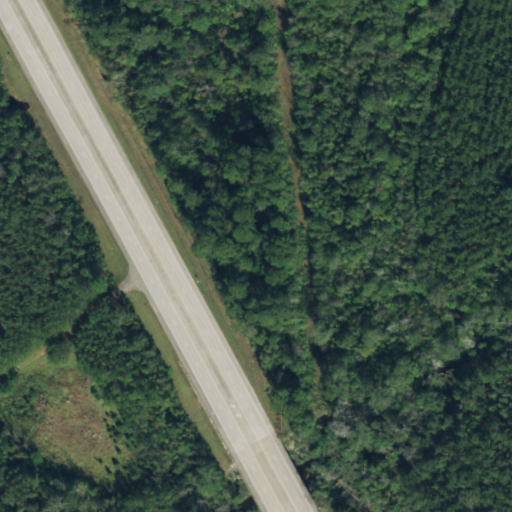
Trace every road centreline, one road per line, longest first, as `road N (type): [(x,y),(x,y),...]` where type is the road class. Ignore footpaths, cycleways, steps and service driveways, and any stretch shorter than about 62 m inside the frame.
road 1 (trunk): [(173,300),(12,0)]
road 2 (trunk): [(257,456),(173,300)]
